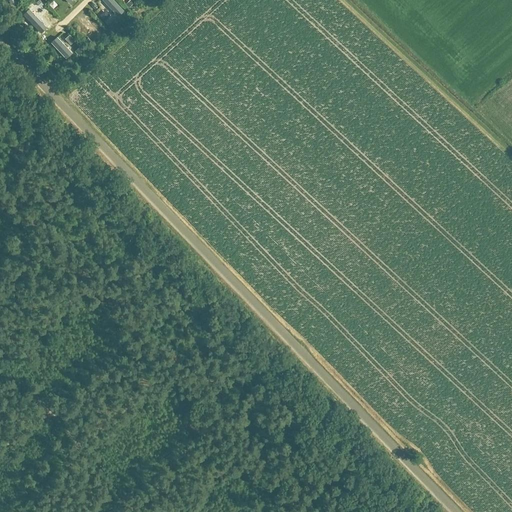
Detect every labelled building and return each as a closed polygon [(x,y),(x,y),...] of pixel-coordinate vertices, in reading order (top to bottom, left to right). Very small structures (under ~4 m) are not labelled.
[(111,0),(106,0),(105,1),(121,17),(125,14),(111,0)] [(108,24),(114,19),(107,12),(101,17),(108,24)] [(101,36),(106,30),(89,15),(84,21),(101,36)] [(36,16),(31,21),(44,33),(49,28),(36,16)] [(68,61),(74,56),(59,41),(54,46),(68,61)]
